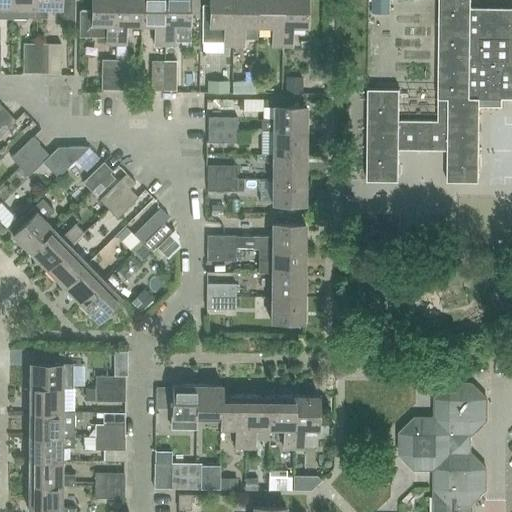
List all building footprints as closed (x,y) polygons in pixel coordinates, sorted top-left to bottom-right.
[(0,0),(0,18),(11,19),(11,0),(0,0)] [(35,18),(35,0),(11,0),(11,19),(27,19),(27,17),(35,18)] [(35,0),(35,18),(45,18),(46,8),(59,8),(59,14),(67,23),(73,24),(73,0),(35,0)] [(115,45),(115,0),(90,0),(91,11),(78,10),(78,32),(106,33),(106,45),(115,45)] [(139,25),(139,0),(115,0),(115,45),(125,45),(125,25),(139,25)] [(163,46),(163,0),(139,0),(139,25),(154,25),(154,45),(163,46)] [(163,0),(163,46),(173,46),(173,26),(188,26),(188,0),(163,0)] [(233,46),(233,0),(208,0),(208,5),(201,5),(201,39),(223,39),(223,46),(233,46)] [(257,26),(256,0),(233,0),(233,46),(243,46),(243,26),(257,26)] [(281,47),(281,0),(256,0),(257,26),(272,26),(272,47),(281,47)] [(281,0),(281,47),(291,47),(291,27),(306,27),(306,0),(281,0)] [(502,107),(502,99),(511,98),(511,8),(471,8),(470,0),(438,0),(437,121),(398,121),(399,89),(367,89),(366,181),(398,181),(398,150),(447,150),(447,182),(479,182),(480,107),(502,107)] [(35,72),(35,43),(22,43),(22,72),(35,72)] [(35,43),(35,72),(48,72),(48,43),(35,43)] [(115,90),(115,60),(101,60),(100,90),(115,90)] [(115,90),(128,90),(129,60),(115,60),(115,90)] [(163,91),(163,61),(150,61),(150,90),(163,91)] [(163,91),(175,91),(176,62),(163,61),(163,91)] [(272,130),(305,130),(305,106),(272,106),(272,119),(261,119),(261,130),(272,130)] [(6,111),(0,117),(0,134),(15,120),(6,111)] [(207,130),(236,130),(236,118),(207,118),(207,130)] [(236,143),(236,130),(207,130),(207,143),(236,143)] [(305,155),(305,130),(272,130),(272,155),(305,155)] [(19,167),(40,146),(31,137),(10,158),(19,167)] [(40,146),(19,167),(28,176),(49,155),(40,146)] [(304,179),(305,155),(272,155),(271,179),(304,179)] [(91,191),(109,173),(112,171),(103,161),(82,182),(91,191)] [(206,178),(236,179),(236,166),(207,166),(206,178)] [(236,191),(236,179),(206,178),(206,191),(236,191)] [(108,208),(129,188),(120,179),(99,200),(108,208)] [(304,204),(304,179),(271,179),(271,204),(304,204)] [(129,188),(108,208),(116,218),(137,197),(129,188)] [(21,214),(7,229),(12,234),(11,234),(29,252),(52,229),(44,220),(53,211),(41,198),(27,212),(30,216),(27,220),(21,214)] [(141,243),(162,223),(168,217),(160,208),(133,234),(141,243)] [(45,269),(69,246),(83,233),(74,223),(60,237),(52,229),(29,252),(45,269)] [(126,241),(134,231),(124,223),(115,233),(126,241)] [(150,252),(171,232),(162,223),(141,243),(150,252)] [(251,248),(303,248),(303,224),(271,224),(271,236),(251,236),(251,248)] [(206,248),(235,248),(236,235),(206,235),(206,248)] [(63,287),(86,264),(69,246),(45,269),(63,287)] [(235,261),(235,248),(206,248),(206,261),(235,261)] [(303,273),(303,248),(251,248),(251,249),(257,249),(257,272),(270,272),(303,273)] [(80,304),(103,281),(86,264),(63,287),(80,304)] [(303,297),(303,273),(270,272),(270,297),(303,297)] [(120,298),(112,290),(120,282),(111,273),(103,281),(80,304),(97,321),(120,298)] [(205,296),(235,296),(235,284),(206,284),(205,296)] [(235,309),(235,296),(205,296),(205,309),(235,309)] [(302,322),(303,297),(270,297),(270,321),(302,322)] [(72,363),(62,363),(29,363),(29,387),(62,388),(72,388),(72,363)] [(95,388),(124,388),(124,376),(95,376),(95,388)] [(450,434),(471,434),(486,420),(486,398),(471,383),(450,382),(435,397),(435,418),(450,434)] [(196,419),(196,385),(172,385),(171,428),(195,428),(195,419),(196,419)] [(220,419),(221,395),(221,385),(196,385),(196,419),(219,419),(220,419)] [(62,412),(62,388),(29,387),(28,412),(62,412)] [(124,401),(124,388),(95,388),(95,401),(124,401)] [(245,449),(245,396),(221,395),(220,419),(219,419),(219,428),(235,429),(234,449),(245,449)] [(269,429),(269,396),(245,396),(245,449),(254,449),(254,429),(269,429)] [(293,449),(293,396),(269,396),(269,429),(283,429),(283,449),(293,449)] [(293,396),(293,449),(303,449),(303,429),(318,429),(318,396),(293,396)] [(96,406),(96,423),(118,422),(117,405),(96,406)] [(74,412),(62,412),(28,412),(28,436),(74,436),(74,412)] [(450,434),(435,418),(415,417),(399,432),(399,454),(414,469),(434,469),(449,454),(449,444),(471,443),(471,434),(450,434)] [(94,436),(124,436),(124,424),(94,424),(94,436)] [(74,447),(74,436),(28,436),(28,460),(61,460),(62,447),(74,447)] [(124,449),(124,436),(94,436),(94,449),(124,449)] [(470,511),(470,504),(485,489),(486,468),(471,453),(471,443),(449,444),(449,454),(434,469),(433,511),(470,511)] [(61,460),(28,460),(28,484),(61,485),(74,485),(74,474),(61,474),(61,460)] [(171,476),(200,476),(200,463),(171,463),(171,476)] [(265,469),(265,482),(283,482),(282,469),(265,469)] [(94,485),(123,485),(123,473),(94,473),(94,485)] [(200,488),(200,476),(171,476),(171,488),(200,488)] [(61,507),(61,485),(28,484),(27,509),(46,509),(45,511),(74,511),(75,507),(61,507)] [(123,498),(123,485),(94,485),(94,498),(123,498)] [(190,509),(190,495),(190,494),(178,494),(178,509),(190,509)]
